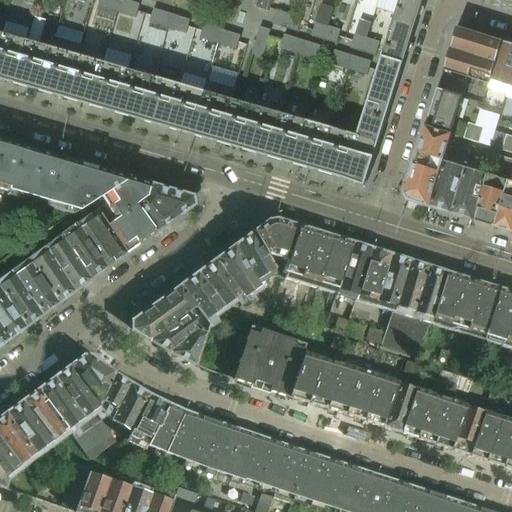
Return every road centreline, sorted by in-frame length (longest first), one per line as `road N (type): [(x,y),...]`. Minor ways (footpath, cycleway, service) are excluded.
road 1 (residential): [(511,492),(177,382),(85,317)]
road 2 (tertiary): [(0,110),(241,179)]
road 3 (residential): [(373,220),(447,0)]
road 4 (residential): [(85,317),(202,232),(241,179)]
road 5 (tertiary): [(373,220),(511,263)]
road 6 (tertiary): [(241,179),(373,220)]
